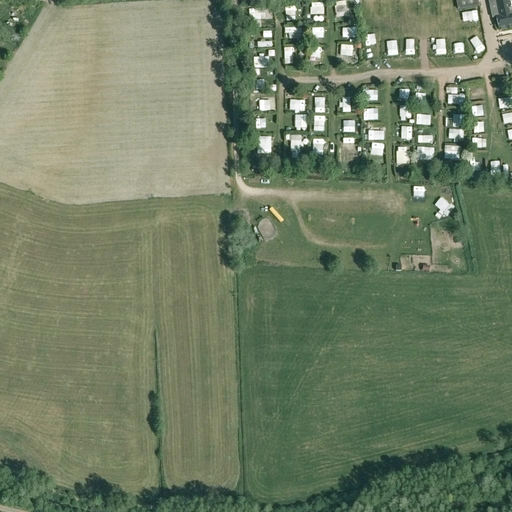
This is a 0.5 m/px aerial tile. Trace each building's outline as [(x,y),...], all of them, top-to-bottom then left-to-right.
[(375,0),(359,1),(360,23),(372,23),(375,17),(375,0)] [(391,0),(379,0),(375,0),(375,17),(387,21),(392,21),(391,0)] [(456,0),(458,10),(479,6),(477,0),(456,0)] [(511,0),(494,0),(498,16),(496,16),(499,31),(511,28),(511,0)] [(403,16),(403,2),(393,3),(393,17),(403,16)] [(416,2),(408,2),(408,17),(417,17),(416,2)] [(348,16),(346,3),(335,4),(337,18),(348,16)] [(435,17),(434,3),(424,4),(425,17),(435,17)] [(323,5),(310,6),(310,17),(323,16),(323,5)] [(450,15),(449,6),(441,7),(441,16),(450,15)] [(295,8),(285,8),(286,21),(295,20),(295,8)] [(475,22),(474,13),(460,15),(461,24),(475,22)] [(265,15),(251,15),(251,27),(265,27),(265,15)] [(372,23),(360,23),(360,24),(361,41),(372,40),(372,23)] [(360,24),(336,25),(336,44),(361,45),(361,41),(360,24)] [(301,30),(285,30),(285,36),(286,36),(286,41),(301,41),(301,30)] [(323,30),(311,30),(311,39),(322,39),(322,34),(323,34),(323,30)] [(475,30),(465,32),(467,43),(477,42),(475,30)] [(407,37),(399,37),(399,52),(407,52),(407,37)] [(462,39),(453,40),(454,53),(463,52),(462,39)] [(372,40),(361,41),(361,45),(361,62),(363,61),(364,60),(366,59),(367,58),(369,58),(370,58),(378,57),(378,46),(372,40)] [(423,42),(414,43),(414,53),(424,52),(423,42)] [(447,43),(438,44),(439,53),(448,52),(447,43)] [(352,48),(340,47),(339,58),(352,58),(352,48)] [(321,49),(311,49),(311,59),(321,59),(321,49)] [(294,61),(293,50),(285,50),(286,61),(294,61)] [(268,57),(254,57),(254,68),(268,68),(268,57)] [(265,91),(265,81),(256,82),(257,91),(265,91)] [(511,81),(494,83),(498,98),(511,95),(511,81)] [(362,89),(362,106),(385,106),(385,87),(374,86),(373,87),(371,87),(370,87),(362,89)] [(393,86),(393,105),(413,106),(413,87),(393,86)] [(413,87),(413,106),(415,108),(435,108),(436,88),(413,87)] [(445,88),(444,109),(466,109),(466,104),(467,88),(465,88),(445,88)] [(339,93),(338,116),(359,115),(359,106),(362,106),(362,89),(358,90),(355,91),(351,91),(339,93)] [(285,96),(285,100),(285,114),(307,115),(308,94),(285,93),(285,94),(285,95),(285,96)] [(308,94),(307,115),(329,116),(329,94),(308,94)] [(511,95),(498,98),(502,113),(511,111),(511,95)] [(274,103),(262,103),(262,113),(274,113),(274,103)] [(466,109),(466,120),(486,119),(485,103),(466,104),(466,109)] [(393,106),(393,125),(415,125),(415,108),(413,106),(393,105),(393,106)] [(359,115),(359,119),(362,119),(362,124),(385,124),(385,106),(362,106),(359,106),(359,115)] [(415,125),(415,127),(416,127),(435,128),(435,108),(415,108),(415,125)] [(444,109),(444,128),(466,130),(466,120),(466,109),(444,109)] [(511,111),(502,113),(506,129),(511,127),(511,111)] [(285,124),(285,134),(308,135),(308,120),(307,115),(285,114),(285,124)] [(329,116),(307,115),(308,120),(308,135),(308,138),(329,139),(329,116)] [(338,116),(338,137),(362,137),(362,124),(362,119),(359,119),(359,115),(338,116)] [(265,129),(264,118),(255,118),(255,129),(265,129)] [(466,130),(466,136),(486,136),(486,119),(466,120),(466,130)] [(362,137),(362,143),(385,143),(385,124),(362,124),(362,137)] [(415,125),(393,125),(393,144),(393,146),(414,146),(416,146),(416,127),(415,127),(415,125)] [(416,127),(416,146),(435,146),(435,128),(416,127)] [(444,128),(444,146),(466,147),(466,136),(466,130),(444,128)] [(466,147),(466,153),(467,153),(487,152),(486,136),(466,136),(466,147)] [(338,137),(338,175),(345,176),(362,176),(362,143),(362,137),(338,137)] [(301,149),(301,138),(290,139),(291,153),(300,153),(300,149),(301,149)] [(270,139),(257,139),(258,155),(270,155),(270,139)] [(324,156),(324,142),(313,142),(313,156),(324,156)] [(362,143),(362,176),(387,177),(387,162),(385,144),(385,143),(362,143)] [(414,146),(393,146),(394,162),(395,177),(413,178),(414,146)] [(414,146),(413,178),(434,179),(435,146),(416,146),(414,146)] [(444,146),(443,179),(466,179),(467,161),(467,153),(466,153),(466,147),(444,146)] [(486,160),(486,180),(497,180),(502,180),(501,159),(486,160)] [(263,236),(275,231),(268,216),(257,221),(263,236)]
